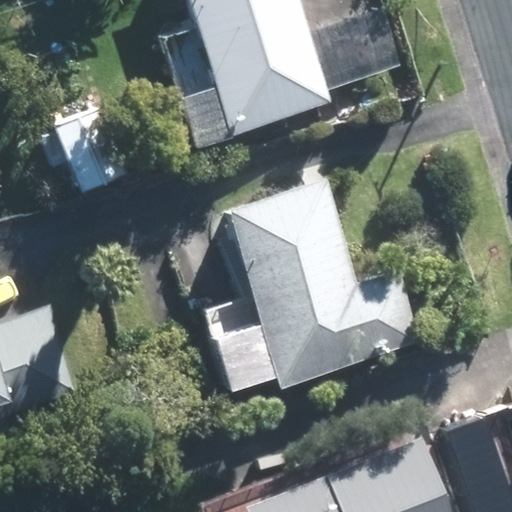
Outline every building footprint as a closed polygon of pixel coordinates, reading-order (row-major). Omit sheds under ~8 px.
[(274,0),(173,0),(215,131),(307,101),(274,0)] [(84,121),(50,133),(70,188),(104,175),(84,121)] [(301,188),(207,219),(261,382),(397,337),(378,280),(336,294),(301,188)] [(34,309),(0,319),(0,406),(59,388),(34,309)] [(424,511),(399,446),(225,511),(424,511)]
